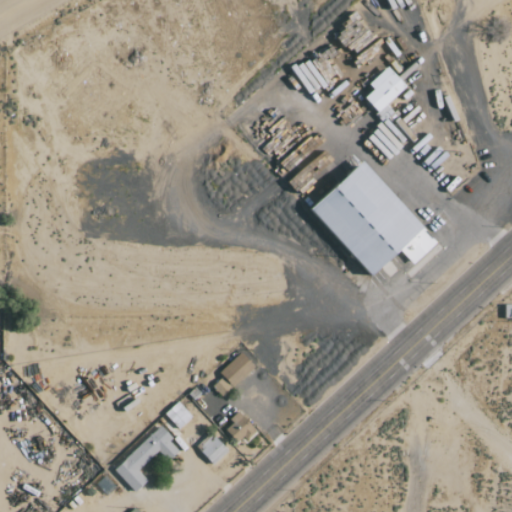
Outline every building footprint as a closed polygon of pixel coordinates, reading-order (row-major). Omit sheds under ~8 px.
[(368,84),(373,89),(364,98),(377,112),(406,86),(387,66),(368,84)] [(310,209),(371,277),(400,251),(412,265),(436,244),(364,162),(310,209)] [(218,370),(230,386),(254,369),(242,353),(218,370)] [(221,397),(230,390),(221,378),(211,386),(221,397)] [(236,443),(242,436),(246,439),(255,430),(237,413),(222,429),(236,443)] [(113,469),(134,493),(146,481),(137,471),(158,452),(167,461),(178,451),(168,441),(172,438),(160,426),(113,469)] [(195,447),(212,465),(227,451),(210,433),(195,447)]
